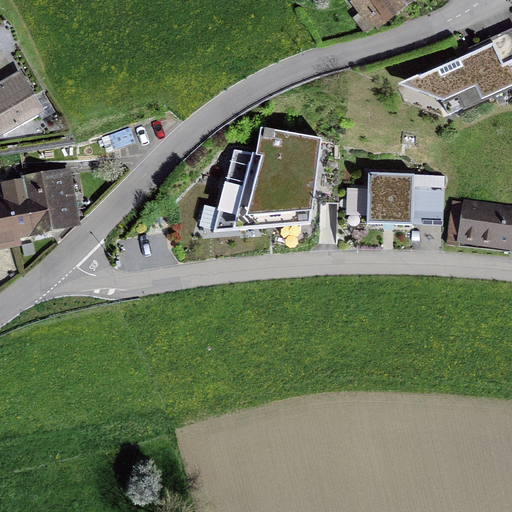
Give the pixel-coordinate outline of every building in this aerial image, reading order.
[(348,0),(362,18),(367,15),(375,26),(408,0),(348,0)] [(511,86),(511,71),(511,70),(509,65),(511,63),(511,60),(501,66),(492,45),(420,77),(419,76),(397,86),(440,103),(446,116),(511,86)] [(0,82),(0,134),(1,137),(37,117),(13,75),(0,82)] [(307,226),(321,140),(260,128),(253,157),(232,155),(217,231),(307,226)] [(132,143),(128,130),(101,139),(105,153),(132,143)] [(72,212),(69,195),(79,193),(75,173),(23,182),(23,184),(32,231),(68,223),(66,213),(72,212)] [(367,175),(365,225),(410,227),(412,176),(367,175)] [(13,235),(32,231),(23,184),(4,188),(6,199),(0,199),(0,245),(15,242),(13,235)] [(511,211),(464,204),(459,238),(511,245),(511,211)]
